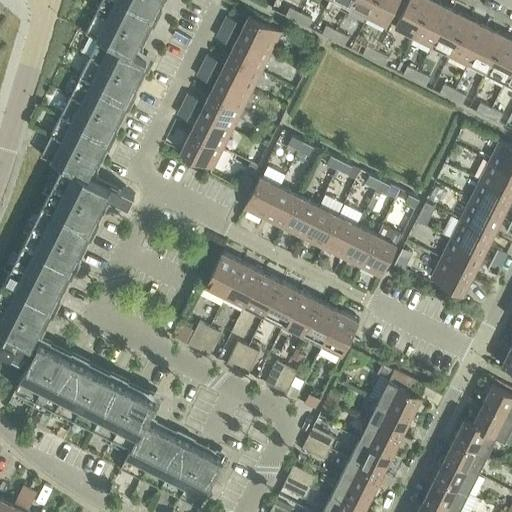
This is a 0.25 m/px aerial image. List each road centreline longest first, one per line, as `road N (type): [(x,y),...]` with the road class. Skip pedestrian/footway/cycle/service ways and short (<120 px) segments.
road 1 (residential): [(244,511),(291,417),(94,317),(155,192)]
road 2 (residential): [(469,356),(155,192)]
road 3 (residential): [(40,7),(0,177)]
road 4 (residential): [(391,511),(469,356)]
road 5 (residential): [(0,420),(27,450),(119,511)]
